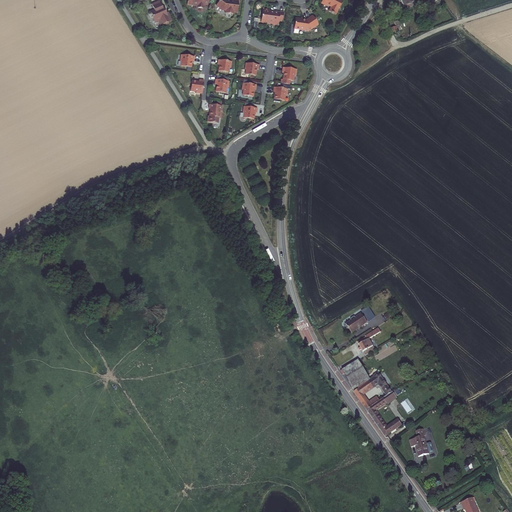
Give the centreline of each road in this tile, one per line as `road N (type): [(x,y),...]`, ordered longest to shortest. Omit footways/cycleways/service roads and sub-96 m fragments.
road 1 (secondary): [(326,78),(285,163),(280,225),(288,283),(313,348),(429,511)]
road 2 (track): [(347,69),(511,4)]
